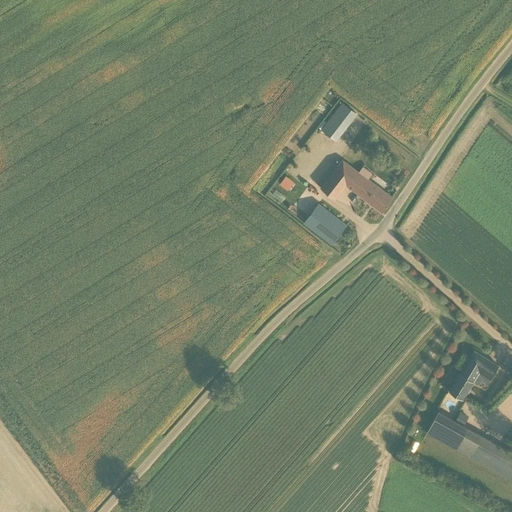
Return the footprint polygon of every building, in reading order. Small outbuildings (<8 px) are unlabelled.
[(336,140),(357,114),(343,103),(323,130),(336,140)] [(343,161),(333,153),(311,178),(321,188),(336,199),(347,185),(382,213),(393,198),(369,179),(372,174),(363,167),(360,172),(344,160),(343,161)] [(333,245),(347,226),(319,204),(304,223),(333,245)] [(491,379),(499,366),(474,350),(449,390),(463,400),(480,373),(491,379)] [(427,432),(511,479),(511,454),(437,413),(427,432)]
